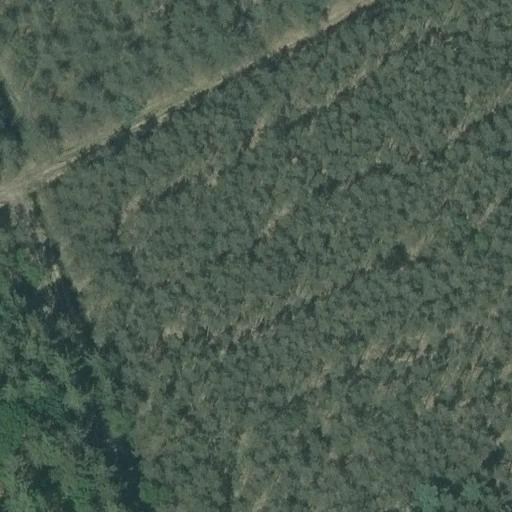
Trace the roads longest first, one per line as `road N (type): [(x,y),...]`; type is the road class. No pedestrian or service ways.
road 1 (track): [(0,168),(25,140),(186,97),(331,0)]
road 2 (track): [(116,511),(40,345),(38,274),(0,218)]
